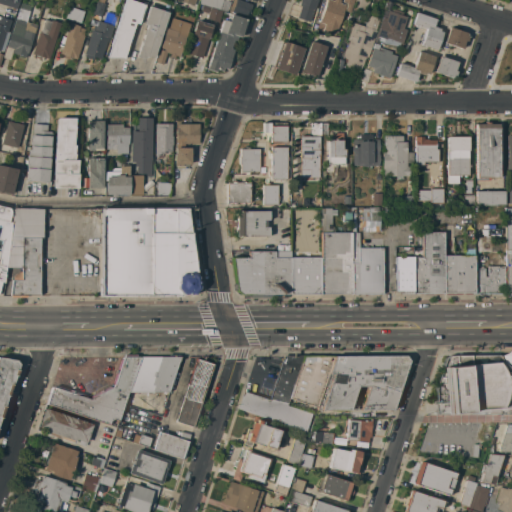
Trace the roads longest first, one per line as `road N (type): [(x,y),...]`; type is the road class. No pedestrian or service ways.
road 1 (residential): [(279,0),(204,184),(235,362),(186,511)]
road 2 (residential): [(511,103),(239,103),(220,93),(35,94),(0,86)]
road 3 (secondary): [(226,323),(260,331),(511,334)]
road 4 (tertiary): [(442,314),(377,511)]
road 5 (residential): [(46,328),(42,369),(0,496)]
road 6 (secondary): [(442,314),(310,315)]
